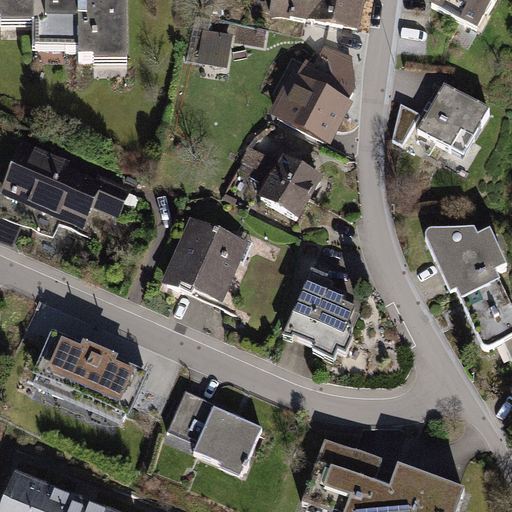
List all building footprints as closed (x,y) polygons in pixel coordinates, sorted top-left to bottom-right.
[(78,70),(130,71),(126,0),(0,0),(0,31),(32,32),(33,58),(78,58),(78,70)] [(273,0),(270,22),(318,30),(324,0),(273,0)] [(367,0),(324,0),(318,30),(358,42),(367,0)] [(463,0),(433,0),(432,16),(478,45),(495,19),(463,0)] [(463,0),(495,19),(507,0),(463,0)] [(203,35),(204,66),(234,65),(233,35),(203,35)] [(293,75),(270,118),(333,150),(355,108),(351,105),(357,93),(355,58),(326,47),(315,68),(307,64),(299,78),(293,75)] [(446,92),(418,137),(464,165),(492,119),(446,92)] [(22,144),(0,193),(0,198),(85,235),(94,213),(118,223),(132,193),(22,144)] [(252,146),(242,166),(271,181),(282,162),(252,146)] [(271,181),(256,206),(298,229),(323,184),(282,162),(271,181)] [(191,223),(160,292),(178,300),(182,293),(223,309),(249,248),(191,223)] [(425,241),(426,246),(451,300),(457,298),(462,307),(500,291),(495,280),(506,276),(490,239),(480,244),(476,236),(430,236),(427,237),(425,241)] [(336,289),(312,277),(283,345),(293,351),(295,346),(316,355),(314,360),(335,369),(339,358),(348,363),(354,346),(349,343),(360,319),(344,313),(349,300),(334,294),(336,289)] [(511,316),(500,291),(462,307),(482,351),(484,355),(488,355),(491,356),(503,351),(511,367),(511,366),(511,316)] [(55,343),(32,395),(124,434),(147,381),(115,368),(117,362),(84,348),(81,354),(55,343)] [(186,405),(169,442),(198,456),(194,465),(242,486),(263,439),(186,405)] [(382,470),(326,449),(303,511),(465,511),(469,503),(399,477),(390,501),(374,494),(382,470)] [(81,511),(14,486),(4,511),(81,511)]
